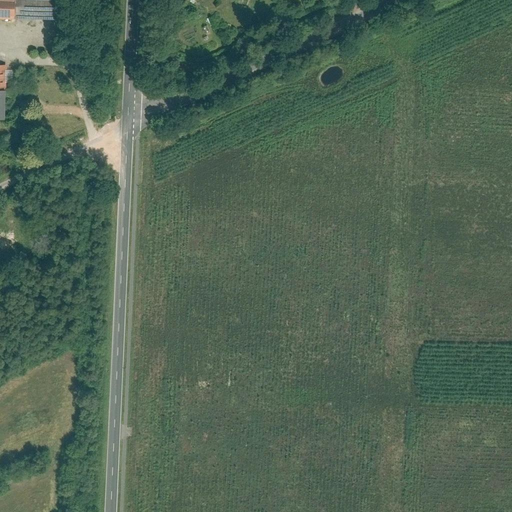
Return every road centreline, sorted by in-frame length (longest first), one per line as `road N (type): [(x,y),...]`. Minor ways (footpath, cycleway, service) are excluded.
road 1 (tertiary): [(109,511),(125,132)]
road 2 (residential): [(125,132),(136,117),(393,0)]
road 3 (tertiary): [(125,132),(131,0)]
